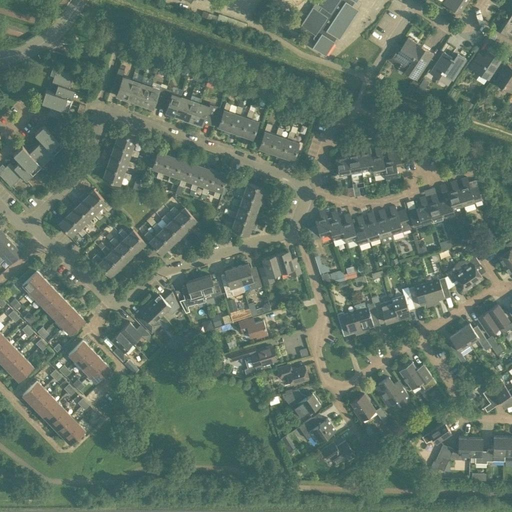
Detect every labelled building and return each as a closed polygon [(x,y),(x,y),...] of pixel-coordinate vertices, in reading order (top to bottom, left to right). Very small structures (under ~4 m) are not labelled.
[(318,0),(317,3),(321,6),(318,10),(312,6),(300,24),(314,34),(312,37),(313,38),(316,40),(312,46),(325,55),(334,41),(336,37),(339,38),(358,9),(352,5),(355,1),(356,2),(356,0),(318,0)] [(458,13),(465,3),(461,0),(443,0),(442,2),(458,13)] [(244,31),(247,23),(218,13),(217,16),(202,10),(200,16),(244,31)] [(275,24),(278,20),(270,14),(267,18),(275,24)] [(511,20),(509,18),(501,30),(511,37),(511,20)] [(387,58),(417,78),(434,53),(408,37),(402,46),(397,43),(387,58)] [(443,72),(453,79),(466,59),(458,53),(454,59),(444,51),(431,72),(439,77),(443,72)] [(471,65),(488,77),(500,59),(488,51),(484,57),(479,54),(471,65)] [(505,84),(511,88),(511,66),(507,63),(496,81),(503,86),(505,84)] [(55,92),(45,89),(41,100),(51,104),(48,112),(65,118),(74,89),(69,87),(74,73),(52,66),(51,71),(55,72),(52,82),(57,84),(55,92)] [(116,91),(115,94),(125,98),(131,79),(122,76),(124,70),(118,67),(111,89),(116,91)] [(131,79),(125,98),(134,101),(140,82),(141,77),(134,74),(132,79),(131,79)] [(424,78),(416,89),(423,95),(426,90),(426,89),(425,86),(429,81),(424,78)] [(412,79),(407,88),(413,91),(418,83),(412,79)] [(143,104),(150,85),(140,82),(134,101),(143,104)] [(153,107),(154,104),(160,106),(166,88),(160,86),(161,85),(153,82),(152,86),(150,85),(143,104),(153,107)] [(165,108),(164,111),(174,114),(180,96),(182,89),(173,86),(172,90),(166,88),(160,106),(165,108)] [(191,94),(189,99),(183,117),(192,121),(199,102),(200,98),(191,94)] [(180,96),(174,114),(183,117),(189,99),(180,96)] [(228,133),(229,130),(235,112),(228,110),(231,103),(226,101),(217,125),(224,128),(223,131),(228,133)] [(209,103),(208,105),(199,102),(192,121),(202,124),(203,121),(208,123),(209,123),(211,115),(215,117),(219,106),(215,104),(215,105),(209,103)] [(77,111),(82,112),(85,105),(79,103),(77,111)] [(239,137),(241,133),(246,116),(239,114),(242,107),(237,105),(235,112),(229,130),(236,132),(234,135),(239,137)] [(248,109),(246,116),(241,133),(247,136),(246,139),(251,141),(258,120),(251,118),(253,111),(248,109)] [(328,119),(323,118),(319,116),(318,121),(329,125),(331,120),(328,119)] [(269,154),(270,151),(275,134),(269,131),(271,124),(267,122),(258,147),(265,149),(264,153),(269,154)] [(14,166),(9,162),(2,169),(0,166),(0,174),(11,186),(21,175),(26,180),(69,137),(57,124),(50,131),(43,123),(34,132),(41,139),(29,152),(22,144),(13,153),(20,160),(14,166)] [(280,158),(281,155),(287,138),(280,135),(283,128),(278,126),(275,134),(270,151),(276,153),(275,157),(280,158)] [(289,130),(287,138),(281,155),(288,157),(287,161),(291,162),(298,142),(292,139),(294,132),(289,130)] [(110,142),(114,143),(131,149),(133,142),(141,145),(142,140),(118,131),(116,138),(112,137),(110,142)] [(372,169),(370,157),(367,142),(362,143),(364,152),(358,153),(361,171),(372,169)] [(138,151),(131,149),(114,143),(112,150),(108,148),(106,153),(110,155),(127,160),(129,153),(137,156),(138,151)] [(361,171),(358,153),(356,144),(351,145),(352,154),(347,155),(346,155),(350,173),(361,171)] [(161,178),(163,171),(169,154),(162,151),(163,148),(158,146),(154,159),(150,158),(147,165),(158,169),(156,176),(161,178)] [(376,156),(370,157),(372,169),(373,175),(384,172),(385,172),(382,160),(383,160),(382,156),(380,146),(374,147),(376,156)] [(350,173),(346,155),(347,155),(345,147),(340,148),(341,156),(335,157),(338,175),(350,173)] [(385,172),(384,172),(385,172),(386,178),(397,176),(393,156),(399,155),(398,148),(387,151),(388,155),(382,156),(383,160),(382,160),(385,172)] [(170,150),(169,154),(163,171),(170,173),(167,180),(172,182),(175,175),(180,158),(173,155),(175,152),(170,150)] [(62,157),(66,161),(71,156),(67,152),(62,157)] [(183,186),(186,179),(191,162),(185,159),(186,156),(181,154),(180,158),(175,175),(181,177),(179,184),(183,186)] [(135,162),(127,160),(110,155),(108,161),(104,160),(103,165),(106,166),(123,171),(126,165),(133,167),(135,162)] [(195,190),(197,182),(203,165),(196,163),(197,160),(193,158),(191,162),(186,179),(192,181),(190,188),(195,190)] [(203,165),(197,182),(204,185),(201,192),(206,194),(209,186),(214,169),(208,167),(209,164),(204,162),(203,165)] [(131,174),(123,171),(106,166),(104,172),(100,171),(99,176),(119,183),(122,176),(129,179),(131,174)] [(215,166),(214,169),(209,186),(215,189),(213,196),(217,198),(226,173),(219,171),(220,167),(215,166)] [(46,173),(40,178),(44,182),(50,177),(46,173)] [(476,184),(469,186),(466,176),(461,178),(464,186),(458,188),(463,205),(474,202),(474,201),(481,199),(476,184)] [(453,190),(447,191),(446,189),(447,191),(447,192),(452,209),(463,205),(458,188),(455,180),(450,181),(453,190)] [(231,190),(235,191),(243,194),(260,199),(262,193),(266,194),(267,189),(247,182),(244,189),(233,185),(231,190)] [(447,191),(446,189),(445,183),(439,185),(444,199),(438,200),(438,201),(443,218),(454,214),(452,209),(447,192),(447,191)] [(224,187),(220,199),(231,203),(239,205),(256,210),(258,204),(262,205),(263,200),(260,199),(243,194),(240,200),(233,198),(232,197),(228,199),(223,198),(222,196),(224,193),(225,193),(226,188),(224,187)] [(82,194),(84,197),(97,209),(102,204),(107,210),(111,206),(93,188),(88,193),(85,191),(82,194)] [(433,202),(427,204),(432,221),(443,218),(438,201),(438,200),(435,192),(430,194),(433,202)] [(427,204),(425,195),(419,197),(422,205),(408,210),(413,227),(432,221),(427,204)] [(73,202),(76,205),(88,218),(93,213),(99,218),(102,215),(97,209),(84,197),(79,202),(77,199),(73,202)] [(94,223),(88,218),(76,205),(71,210),(68,207),(64,211),(67,213),(80,226),(85,221),(90,227),(94,223)] [(169,209),(175,215),(188,227),(193,223),(195,225),(199,222),(184,206),(178,211),(173,205),(169,209)] [(227,214),(235,216),(252,222),(254,215),(258,216),(259,212),(256,210),(239,205),(236,212),(229,209),(227,214)] [(392,215),(386,216),(386,217),(391,234),(410,228),(405,208),(396,211),(394,205),(389,206),(392,215)] [(331,233),(328,222),(324,208),(318,209),(321,218),(315,220),(320,237),(331,233)] [(382,243),(393,239),(391,234),(386,217),(386,216),(384,208),(378,210),(381,218),(375,220),(380,237),(382,243)] [(331,233),(333,239),(344,236),(340,224),(341,224),(336,210),(331,212),(334,220),(328,222),(331,233)] [(364,223),(369,240),(380,237),(375,220),(373,211),(367,213),(370,222),(364,223)] [(344,236),(346,242),(356,238),(357,238),(353,227),(354,226),(349,212),(344,214),(346,223),(341,224),(340,224),(344,236)] [(80,226),(67,213),(62,218),(59,216),(56,219),(71,235),(76,230),(81,235),(85,232),(80,226)] [(190,230),(188,227),(175,215),(170,219),(164,214),(161,217),(166,223),(179,236),(184,231),(187,234),(190,230)] [(357,238),(356,238),(358,244),(369,240),(364,223),(362,215),(356,216),(359,225),(354,227),(354,226),(353,227),(357,238)] [(256,223),(252,222),(235,216),(233,223),(225,220),(225,221),(222,220),(220,224),(224,225),(248,234),(250,227),(254,228),(256,223)] [(152,226),(157,231),(170,244),(175,239),(178,242),(182,238),(179,236),(166,223),(161,228),(156,222),(152,226)] [(118,231),(123,237),(136,250),(141,245),(144,248),(147,244),(132,228),(127,233),(122,228),(118,231)] [(173,247),(170,244),(157,231),(153,236),(147,230),(143,234),(161,253),(167,248),(169,250),(173,247)] [(0,253),(12,242),(2,232),(0,234),(0,253)] [(109,240),(115,245),(128,258),(133,253),(135,256),(139,252),(136,250),(123,237),(118,242),(113,236),(109,240)] [(440,240),(441,247),(449,246),(448,239),(440,240)] [(504,266),(511,259),(511,239),(505,244),(508,249),(497,256),(504,266)] [(12,242),(0,253),(0,261),(4,258),(9,264),(21,253),(12,242)] [(338,253),(346,251),(343,243),(336,245),(338,253)] [(130,261),(128,258),(115,245),(110,250),(104,245),(101,248),(106,254),(119,266),(124,262),(127,264),(130,261)] [(291,260),(288,250),(275,254),(280,271),(289,269),(291,275),(301,272),(297,258),(291,260)] [(122,269),(119,266),(106,254),(101,259),(96,253),(92,257),(110,275),(115,270),(118,273),(122,269)] [(464,259),(458,261),(463,268),(473,283),(482,277),(475,266),(480,263),(473,253),(464,259)] [(275,254),(262,258),(264,265),(259,267),(264,283),(273,280),(271,274),(280,271),(275,254)] [(473,283),(463,268),(458,261),(453,266),(445,272),(447,274),(443,277),(446,285),(447,288),(453,284),(452,282),(457,278),(464,289),(473,283)] [(236,266),(241,283),(247,281),(249,289),(255,288),(261,286),(257,274),(252,276),(247,262),(236,266)] [(244,291),(241,283),(236,266),(224,269),(229,283),(223,285),(227,296),(233,295),(244,291)] [(22,283),(29,290),(43,276),(36,269),(22,283)] [(328,274),(331,283),(345,279),(343,274),(342,269),(328,274)] [(331,283),(328,274),(327,271),(320,273),(324,285),(331,283)] [(210,274),(198,277),(203,294),(204,298),(221,293),(219,286),(214,287),(210,274)] [(35,297),(50,283),(43,276),(29,290),(35,297)] [(203,294),(198,277),(186,281),(190,296),(179,300),(185,311),(188,310),(187,305),(196,302),(197,303),(205,300),(204,298),(203,294)] [(446,285),(443,277),(426,282),(433,303),(439,301),(438,297),(444,296),(441,287),(446,285)] [(433,303),(426,282),(408,287),(412,301),(418,299),(419,303),(425,301),(426,305),(433,303)] [(42,304),(57,290),(50,283),(35,297),(42,304)] [(410,314),(406,302),(412,301),(408,287),(407,285),(401,287),(403,293),(391,297),(397,318),(410,314)] [(49,311),(63,297),(57,290),(42,304),(49,311)] [(155,298),(154,296),(149,301),(161,314),(166,309),(171,314),(179,306),(171,291),(164,298),(159,294),(155,298)] [(11,294),(6,299),(13,305),(18,301),(11,294)] [(381,308),(385,322),(397,318),(391,297),(391,300),(380,303),(378,295),(371,297),(373,302),(375,310),(381,308)] [(63,297),(49,311),(56,319),(70,305),(63,297)] [(230,314),(238,311),(234,298),(226,301),(230,314)] [(16,309),(21,304),(18,301),(13,305),(16,309)] [(155,319),(161,314),(149,301),(144,306),(145,308),(141,312),(144,315),(139,320),(151,332),(157,327),(157,320),(155,319)] [(257,313),(253,301),(247,303),(251,315),(257,313)] [(373,324),(370,315),(376,313),(375,310),(373,302),(366,304),(367,306),(365,307),(363,301),(354,304),(355,310),(362,331),(368,329),(367,325),(373,324)] [(497,303),(487,310),(498,327),(508,320),(497,303)] [(63,326),(77,312),(70,305),(56,319),(63,326)] [(13,309),(8,314),(11,318),(16,313),(13,309)] [(354,329),(355,333),(362,331),(355,310),(343,314),(342,310),(336,312),(341,328),(347,326),(348,331),(354,329)] [(489,333),(498,327),(487,310),(477,317),(489,333)] [(28,312),(23,316),(26,320),(31,315),(28,312)] [(84,319),(77,312),(63,326),(70,333),(84,319)] [(15,321),(19,316),(16,313),(11,318),(15,321)] [(211,316),(214,326),(221,324),(217,314),(211,316)] [(32,326),(37,321),(31,315),(26,320),(32,326)] [(238,321),(241,332),(248,330),(249,336),(255,334),(256,336),(267,333),(263,319),(250,323),(249,317),(238,321)] [(129,321),(120,330),(132,343),(141,334),(129,321)] [(459,329),(469,344),(479,338),(483,344),(488,341),(486,338),(478,326),(474,329),(469,322),(459,329)] [(27,324),(22,329),(25,332),(30,327),(27,324)] [(42,326),(37,330),(40,334),(45,329),(42,326)] [(28,335),(33,331),(30,327),(25,332),(28,335)] [(44,338),(49,333),(45,329),(40,334),(44,338)] [(465,359),(460,351),(469,344),(459,329),(449,336),(454,343),(450,345),(461,362),(465,359)] [(123,352),(132,343),(120,330),(110,339),(123,352)] [(491,335),(486,338),(488,341),(497,354),(504,349),(500,343),(497,344),(491,335)] [(0,356),(12,344),(5,337),(0,342),(0,356)] [(40,338),(36,343),(39,346),(44,341),(40,338)] [(68,352),(75,359),(89,346),(82,339),(68,352)] [(42,349),(47,345),(44,341),(39,346),(42,349)] [(53,347),(56,351),(61,346),(58,342),(53,347)] [(12,344),(0,356),(0,359),(5,366),(19,352),(12,344)] [(255,350),(254,344),(229,352),(232,359),(251,353),(255,366),(256,371),(256,372),(271,367),(269,362),(275,360),(271,345),(255,350)] [(81,366),(96,353),(89,346),(75,359),(81,366)] [(19,352),(5,366),(12,372),(26,358),(19,352)] [(88,373),(103,360),(96,353),(81,366),(88,373)] [(33,366),(26,358),(12,372),(19,379),(33,366)] [(110,367),(103,360),(88,373),(96,381),(110,367)] [(421,381),(426,389),(436,382),(426,367),(419,372),(411,360),(398,369),(411,388),(421,381)] [(287,375),(290,383),(308,378),(304,365),(291,369),(289,363),(277,367),(280,377),(287,375)] [(256,371),(255,366),(244,369),(246,375),(256,371)] [(65,376),(70,371),(67,367),(62,372),(65,376)] [(45,378),(48,381),(53,377),(58,372),(55,369),(45,378)] [(57,380),(61,376),(58,372),(53,377),(57,380)] [(388,376),(377,383),(383,391),(379,394),(387,405),(397,399),(401,405),(410,398),(402,385),(397,388),(388,376)] [(78,378),(73,383),(76,386),(81,381),(78,378)] [(22,393),(29,400),(43,386),(36,379),(22,393)] [(79,390),(84,385),(81,381),(76,386),(79,390)] [(511,396),(507,389),(504,384),(495,391),(491,386),(482,392),(488,400),(497,395),(504,406),(511,400),(511,396)] [(36,407),(50,393),(43,386),(29,400),(36,407)] [(70,394),(75,390),(72,386),(67,391),(70,394)] [(320,403),(312,391),(304,397),(298,388),(281,393),(291,407),(293,405),(300,416),(320,403)] [(42,414),(56,400),(50,393),(36,407),(42,414)] [(353,409),(361,420),(374,410),(380,418),(385,414),(380,406),(375,409),(364,393),(350,402),(355,408),(353,409)] [(82,397),(77,402),(81,405),(86,400),(82,397)] [(49,421),(63,407),(56,400),(42,414),(49,421)] [(89,404),(86,400),(81,405),(84,409),(89,404)] [(494,406),(491,401),(483,406),(486,411),(494,406)] [(56,428),(70,414),(63,407),(49,421),(56,428)] [(63,435),(77,421),(70,414),(56,428),(63,435)] [(98,424),(103,419),(100,415),(95,420),(98,424)] [(335,429),(327,417),(317,424),(312,417),(299,426),(307,438),(312,434),(317,442),(335,429)] [(84,429),(77,421),(63,435),(70,443),(84,429)] [(421,436),(426,442),(432,437),(435,442),(450,432),(443,421),(421,436)] [(487,449),(487,451),(486,461),(504,460),(504,454),(505,435),(493,435),(493,449),(487,449)] [(458,454),(469,454),(470,436),(458,436),(458,454)] [(486,462),(486,461),(487,451),(487,450),(481,450),(481,437),(470,436),(469,454),(474,455),(474,462),(486,462)] [(352,451),(345,440),(336,446),(333,441),(321,449),(329,461),(333,458),(336,462),(352,451)] [(447,447),(442,444),(434,460),(429,470),(435,473),(443,456),(447,447)] [(447,447),(443,456),(448,459),(452,449),(447,447)]
